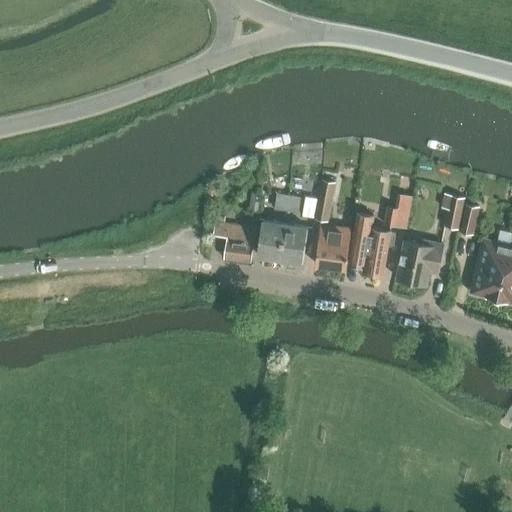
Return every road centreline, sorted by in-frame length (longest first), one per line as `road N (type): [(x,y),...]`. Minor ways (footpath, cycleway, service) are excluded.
road 1 (residential): [(191,264),(361,294),(511,342)]
road 2 (tertiary): [(221,58),(0,128)]
road 3 (tertiary): [(511,75),(303,32)]
road 4 (unclassified): [(0,272),(191,264)]
